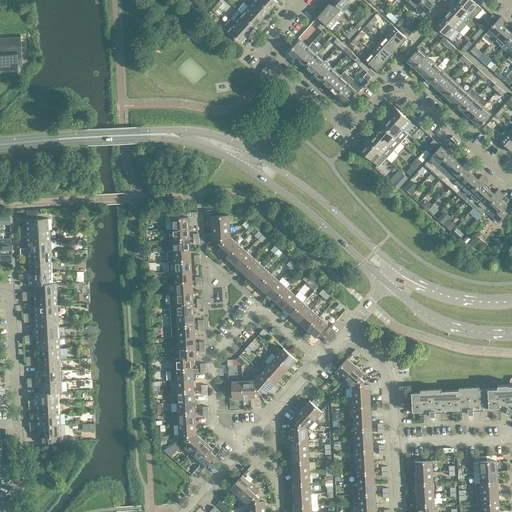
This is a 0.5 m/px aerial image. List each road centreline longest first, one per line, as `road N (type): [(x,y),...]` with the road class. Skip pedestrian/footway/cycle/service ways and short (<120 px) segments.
road 1 (residential): [(304,94),(343,127),(355,127),(402,86),(511,179)]
road 2 (residential): [(246,439),(224,435),(214,422),(212,353),(259,306),(315,361)]
road 3 (secondary): [(400,269),(253,152)]
road 4 (secondary): [(244,166),(388,283)]
road 5 (residential): [(16,423),(11,292),(0,292)]
road 6 (secondary): [(388,283),(433,320),(511,333)]
road 7 (residential): [(394,443),(388,364),(348,328)]
road 8 (residential): [(302,0),(266,55),(304,94)]
